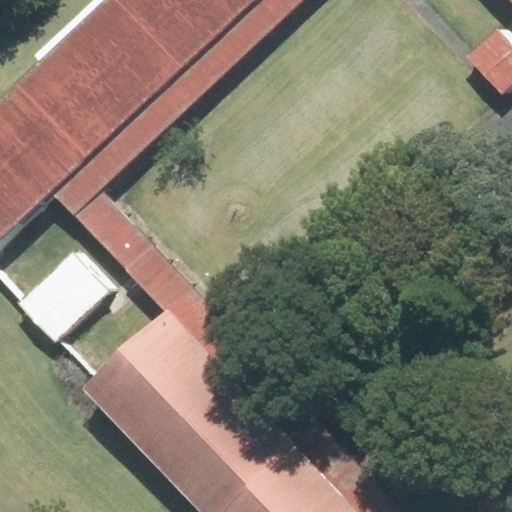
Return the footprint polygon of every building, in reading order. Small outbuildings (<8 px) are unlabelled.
[(124,0),(0,117),(0,220),(20,241),(73,191),(276,0),(124,0)] [(325,0),(286,0),(60,213),(172,332),(186,319),(365,511),(511,511),(511,504),(503,511),(385,511),(101,209),(325,0)] [(511,28),(487,50),(511,77),(511,28)] [(91,247),(35,299),(73,338),(129,287),(91,247)] [(168,352),(96,418),(183,511),(343,511),(182,339),(168,352)]
